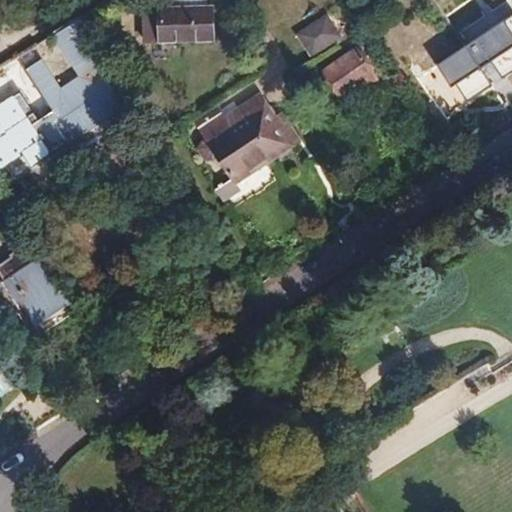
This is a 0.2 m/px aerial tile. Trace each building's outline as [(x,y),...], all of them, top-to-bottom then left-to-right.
[(173,8),(121,9),(120,40),(172,40),(173,8)] [(474,11),(431,41),(445,63),(451,59),(462,76),(500,50),(474,11)] [(0,64),(0,106),(24,143),(81,107),(72,94),(84,86),(38,17),(12,34),(41,77),(19,92),(0,64)] [(314,47),(281,69),(299,95),(316,84),(313,79),(328,68),(314,47)] [(363,49),(325,73),(343,103),(382,79),(363,49)] [(183,112),(160,127),(196,181),(250,144),(225,105),(192,126),(183,112)] [(0,158),(24,143),(0,106),(0,117),(6,127),(0,131),(0,158)] [(5,255),(0,257),(0,320),(33,299),(5,255)] [(150,295),(139,303),(156,327),(167,320),(150,295)] [(139,303),(126,312),(142,336),(156,327),(139,303)] [(0,429),(25,413),(7,386),(0,390),(0,429)]
